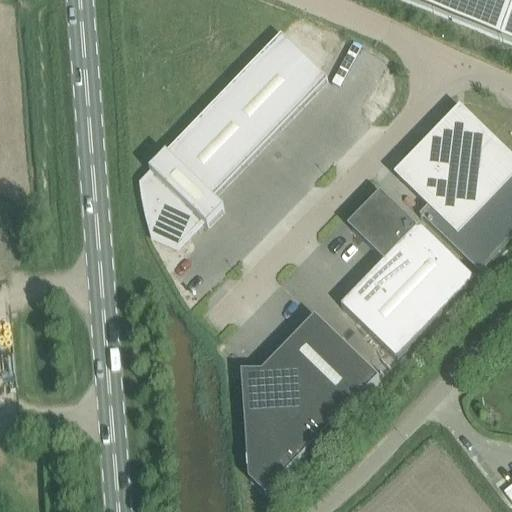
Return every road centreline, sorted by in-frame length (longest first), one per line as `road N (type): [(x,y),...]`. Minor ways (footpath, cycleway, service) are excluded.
road 1 (primary): [(119,511),(80,0)]
road 2 (unclassified): [(227,320),(427,99),(444,57)]
road 3 (unclassified): [(320,511),(511,318)]
road 4 (unclassified): [(444,57),(301,0)]
